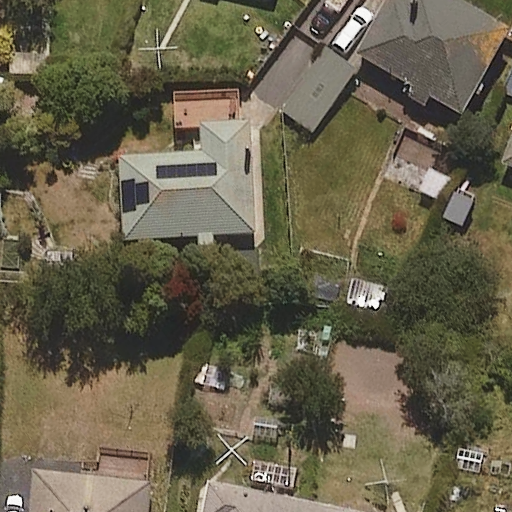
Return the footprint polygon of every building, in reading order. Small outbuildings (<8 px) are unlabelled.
[(462,114),(511,29),(460,0),(389,0),(359,53),(462,114)] [(313,132),(357,70),(325,47),(281,109),(313,132)] [(511,79),(506,93),(511,95),(511,137),(502,163),(511,166),(511,79)] [(198,247),(216,246),(215,235),(258,233),(249,88),(170,92),(172,136),(201,134),(202,150),(119,155),(124,241),(197,236),(198,247)] [(382,313),(389,284),(354,276),(348,306),(382,313)] [(147,511),(148,459),(112,458),(112,476),(29,475),(28,511),(147,511)] [(348,511),(207,482),(201,511),(348,511)]
